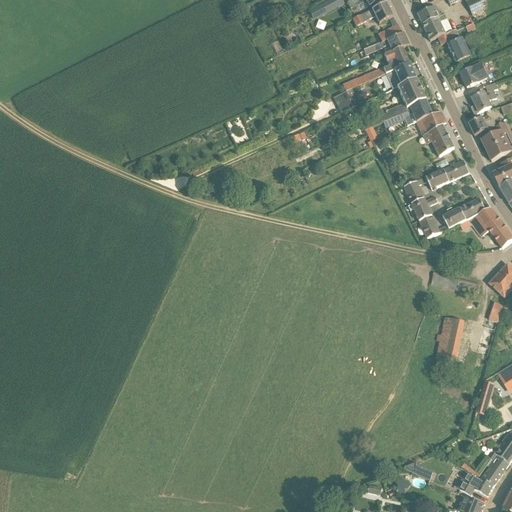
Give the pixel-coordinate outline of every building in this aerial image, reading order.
[(338,9),(333,0),(330,0),(326,2),(309,12),(314,22),(331,12),(338,9)] [(369,8),(384,0),(353,0),(347,4),(350,9),(365,1),(369,8)] [(477,0),(467,5),(472,15),(483,10),(478,0),(477,0)] [(375,19),(378,26),(393,18),(386,4),(358,17),(353,20),(356,28),(375,19)] [(443,14),(440,15),(436,7),(417,15),(422,26),(444,16),(443,14)] [(454,30),(452,31),(444,16),(422,26),(430,42),(438,39),(438,40),(455,33),(454,30)] [(382,44),(402,35),(398,26),(378,36),(382,44)] [(447,46),(456,64),(468,57),(459,38),(458,39),(455,33),(438,40),(441,46),(452,41),(453,44),(447,46)] [(402,35),(382,44),(364,52),(366,56),(383,49),(388,46),(391,54),(402,50),(409,47),(403,35),(402,35)] [(395,73),(410,67),(402,50),(391,54),(385,57),(388,64),(388,63),(390,67),(384,70),(383,69),(343,86),(346,93),(363,86),(363,85),(394,72),(395,73)] [(473,69),(461,75),(462,77),(461,78),(463,83),(464,82),(468,89),(480,84),(488,80),(481,65),(473,69)] [(397,89),(416,80),(410,67),(395,73),(397,77),(391,80),(395,90),(397,89)] [(400,116),(426,105),(416,80),(397,89),(405,106),(403,107),(402,106),(388,112),(388,114),(362,125),(365,132),(373,129),(383,124),(400,116)] [(489,110),(493,108),(490,102),(497,99),(495,92),(498,91),(496,85),(486,88),(488,94),(486,95),(486,94),(473,100),(476,107),(473,108),(472,110),(475,116),(479,114),(480,114),(489,110)] [(334,101),(341,114),(354,107),(348,96),(364,89),(363,86),(346,93),(333,99),(334,101)] [(511,113),(511,104),(502,109),(504,116),(511,113)] [(415,123),(432,117),(426,105),(400,116),(383,124),(386,130),(405,122),(407,127),(415,123)] [(427,135),(439,158),(454,151),(442,127),(446,126),(440,113),(432,117),(415,123),(422,137),(427,135)] [(494,129),(505,123),(503,119),(495,123),(493,120),(491,121),(489,117),(469,125),(475,138),(494,129)] [(488,154),(511,141),(511,137),(505,123),(494,129),(497,134),(482,142),(488,154)] [(508,162),(511,160),(511,141),(488,154),(493,163),(505,157),(508,162)] [(511,160),(508,162),(503,164),(506,170),(494,177),(500,189),(511,181),(511,160)] [(453,167),(459,179),(470,175),(464,162),(453,167)] [(450,184),(459,179),(453,167),(444,171),(450,184)] [(429,177),(422,181),(423,185),(428,182),(432,191),(435,190),(450,184),(444,171),(429,177)] [(412,206),(425,200),(419,187),(423,185),(422,181),(417,183),(405,188),(412,206)] [(511,181),(500,189),(510,205),(511,207),(511,181)] [(429,209),(428,208),(426,203),(425,200),(412,206),(416,215),(420,223),(433,218),(429,209)] [(476,217),(486,212),(480,200),(470,205),(476,217)] [(466,222),(476,217),(470,205),(460,210),(466,222)] [(511,243),(511,235),(500,220),(491,209),(486,212),(476,217),(466,222),(461,225),(463,231),(474,226),(482,237),(489,233),(503,250),(511,243)] [(460,210),(446,217),(443,219),(448,227),(443,229),(444,232),(452,229),(461,225),(466,222),(460,210)] [(440,234),(444,232),(443,229),(439,231),(433,218),(420,223),(428,240),(440,234)] [(169,238),(163,251),(175,256),(181,243),(169,238)] [(511,269),(508,266),(490,285),(504,300),(511,290),(511,269)] [(465,292),(478,295),(481,286),(434,274),(432,283),(432,286),(465,294),(465,292)] [(496,302),(489,319),(497,322),(504,306),(496,302)] [(436,361),(452,365),(457,366),(465,324),(445,319),(442,337),(438,336),(437,341),(440,342),(436,361)] [(509,395),(511,393),(511,366),(498,375),(509,395)] [(489,408),(495,385),(485,382),(478,405),(489,408)] [(511,462),(511,430),(509,434),(506,438),(503,442),(495,455),(492,453),(489,459),(492,461),(495,457),(509,467),(510,465),(510,466),(511,462)] [(495,487),(509,467),(495,457),(492,461),(494,462),(482,480),(483,481),(495,487)] [(404,470),(413,474),(416,467),(416,466),(414,464),(404,468),(404,470)] [(462,468),(479,479),(481,476),(465,464),(462,468)] [(483,481),(482,480),(481,480),(481,481),(462,470),(461,471),(453,465),(450,469),(463,478),(462,479),(458,477),(455,481),(454,481),(453,483),(454,483),(452,486),(471,497),(475,491),(482,495),(488,498),(494,488),(495,487),(483,481)] [(433,474),(416,467),(413,474),(430,481),(433,474)] [(396,495),(407,492),(407,489),(411,484),(400,477),(394,487),(396,495)] [(382,489),(369,486),(367,495),(380,498),(382,489)] [(511,511),(511,494),(504,511),(503,511),(511,511)] [(482,511),(485,506),(464,497),(458,511),(482,511)]
